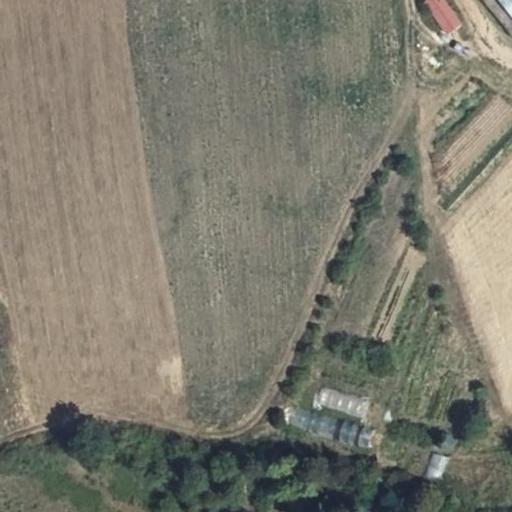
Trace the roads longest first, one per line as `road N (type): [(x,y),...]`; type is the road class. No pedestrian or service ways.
road 1 (track): [(420,100),(349,232),(282,402),(258,428),(209,443),(79,426),(39,429),(0,448)]
road 2 (track): [(415,0),(434,208),(463,308),(511,407)]
